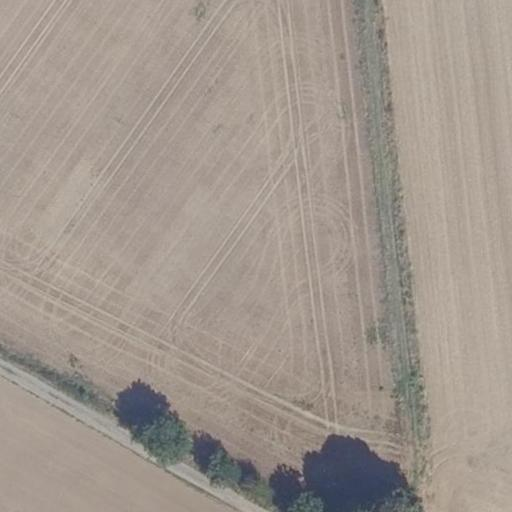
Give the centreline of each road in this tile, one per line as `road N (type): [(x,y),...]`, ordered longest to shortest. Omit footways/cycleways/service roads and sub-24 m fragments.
road 1 (track): [(367,0),(423,511)]
road 2 (track): [(0,365),(258,511)]
